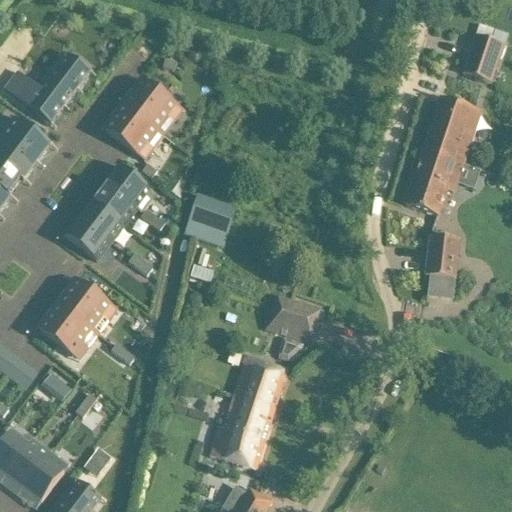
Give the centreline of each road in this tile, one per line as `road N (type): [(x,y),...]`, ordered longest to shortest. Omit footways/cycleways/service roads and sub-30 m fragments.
road 1 (unclassified): [(310,511),(386,385),(398,348),(373,244),(374,204)]
road 2 (residential): [(0,259),(122,80)]
road 3 (track): [(374,204),(428,0)]
